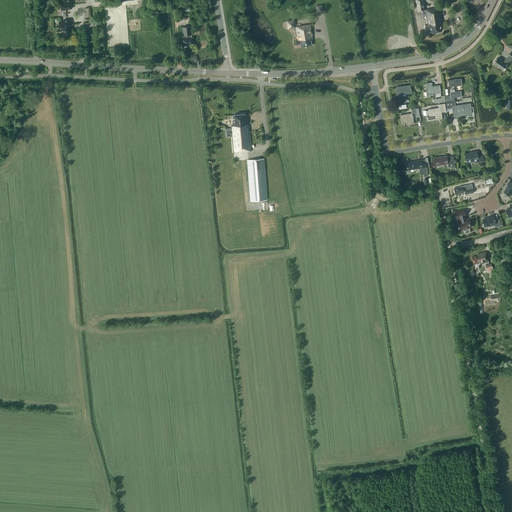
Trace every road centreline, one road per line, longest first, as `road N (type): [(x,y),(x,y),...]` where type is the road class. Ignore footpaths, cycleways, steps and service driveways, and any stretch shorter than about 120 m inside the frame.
road 1 (tertiary): [(0,59),(227,72)]
road 2 (track): [(380,119),(364,131),(374,191),(384,199),(436,193),(448,243)]
road 3 (tertiary): [(371,66),(449,50),(492,0)]
road 4 (tertiary): [(227,72),(371,66)]
road 5 (track): [(471,373),(494,511)]
road 6 (track): [(448,243),(471,373)]
road 7 (residential): [(384,145),(397,151),(505,135)]
